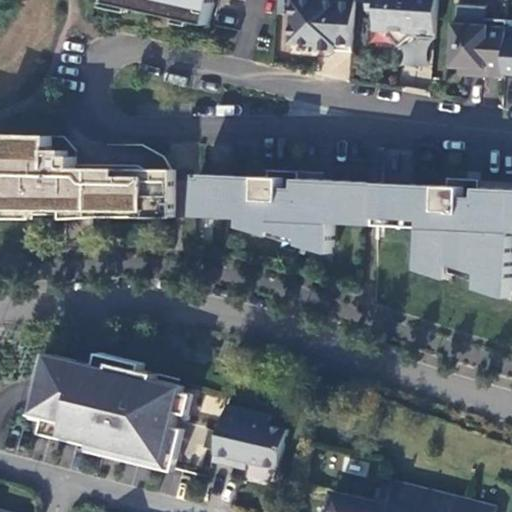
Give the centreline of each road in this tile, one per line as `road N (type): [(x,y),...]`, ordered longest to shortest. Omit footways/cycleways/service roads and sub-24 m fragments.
road 1 (residential): [(511,399),(192,307),(0,307)]
road 2 (residential): [(373,117),(331,97),(120,46),(94,70),(94,115),(125,130),(188,127)]
road 3 (residential): [(188,127),(373,117)]
road 4 (residential): [(511,132),(373,117)]
